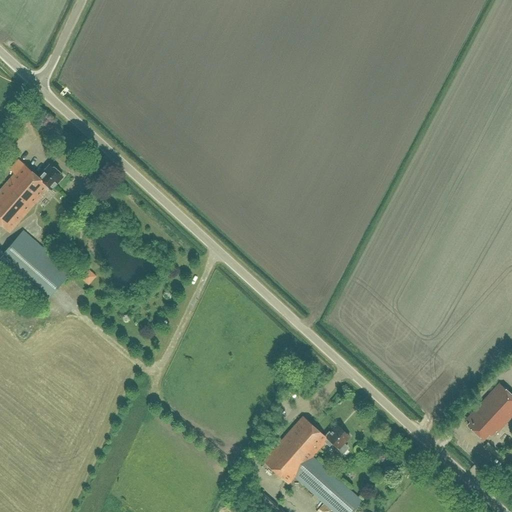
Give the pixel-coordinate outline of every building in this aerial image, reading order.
[(10,170),(14,174),(0,189),(0,223),(9,231),(48,187),(51,189),(62,176),(50,165),(38,177),(19,160),(10,170)] [(3,253),(0,256),(0,266),(42,303),(70,272),(23,231),(3,253)] [(90,282),(98,274),(89,266),(81,274),(90,282)] [(511,395),(499,383),(466,419),(471,423),(468,426),(483,440),(489,434),(490,436),(496,430),(498,431),(511,415),(511,395)] [(302,416),(286,434),(312,456),(324,442),(329,446),(331,443),(337,448),(335,449),(341,454),(347,447),(342,443),(349,436),(337,425),(330,433),(328,431),(324,436),(302,416)] [(445,436),(449,437),(450,436),(461,440),(465,430),(455,426),(454,430),(448,428),(445,436)] [(351,511),(362,500),(312,456),(286,434),(262,461),(288,483),(294,477),(334,511),(351,511)]
